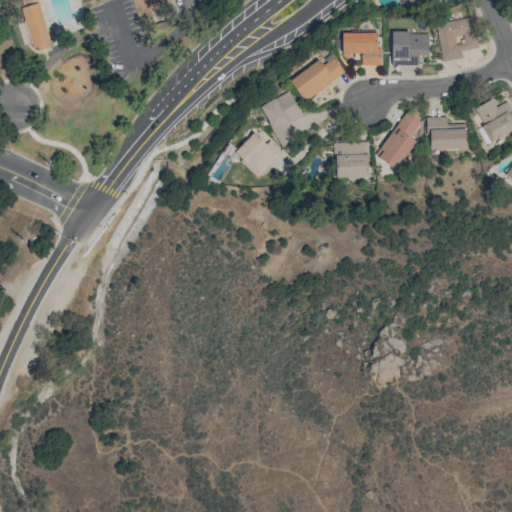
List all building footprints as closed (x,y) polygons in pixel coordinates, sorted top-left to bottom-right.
[(20,8),(32,47),(50,41),(38,2),(20,8)] [(477,48),(471,17),(435,24),(442,62),(462,58),(461,51),(477,48)] [(361,65),(379,64),(378,32),(341,32),(342,55),(361,54),(361,65)] [(428,55),(428,32),(391,32),(391,65),(418,64),(418,55),(428,55)] [(318,59),(289,80),(305,101),(344,72),(332,57),(323,64),(318,59)] [(260,105),(280,147),(296,140),(288,123),(302,117),(290,91),(260,105)] [(490,141),(511,130),(511,110),(507,100),(495,106),(491,99),(474,108),(490,141)] [(374,154),(395,169),(415,141),(410,137),(420,122),(405,111),(374,154)] [(446,116),(425,117),(425,135),(429,135),(430,149),(465,148),(464,123),(446,124),(446,116)] [(233,153),(258,177),(282,152),(268,139),(265,143),(253,132),(233,153)] [(367,141),(333,143),(335,177),(368,176),(367,141)]
